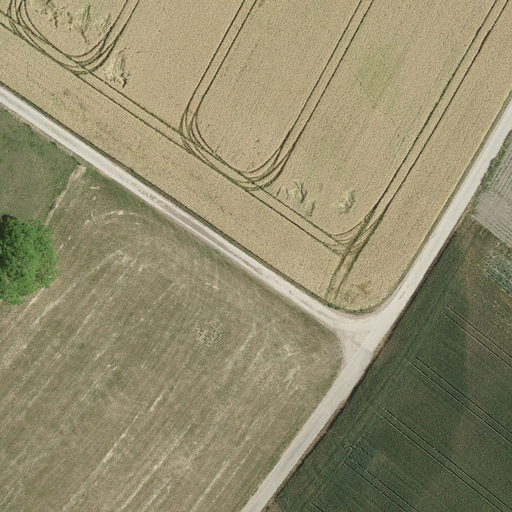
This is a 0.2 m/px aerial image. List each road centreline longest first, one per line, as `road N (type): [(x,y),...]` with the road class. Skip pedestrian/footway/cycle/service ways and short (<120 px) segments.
road 1 (track): [(0,93),(372,339)]
road 2 (track): [(372,339),(511,114)]
road 3 (track): [(248,511),(372,339)]
